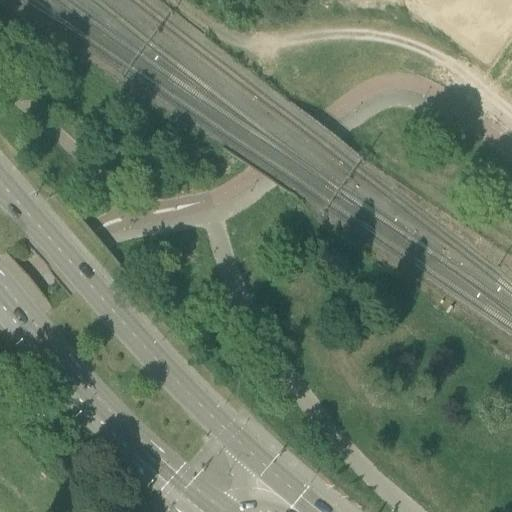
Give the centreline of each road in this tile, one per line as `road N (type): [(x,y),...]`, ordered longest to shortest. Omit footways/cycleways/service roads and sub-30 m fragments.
road 1 (secondary): [(268,471),(143,349),(0,185)]
road 2 (track): [(511,112),(410,44),(360,34),(257,42),(214,29),(178,0)]
road 3 (secondary): [(0,284),(90,392),(221,511)]
